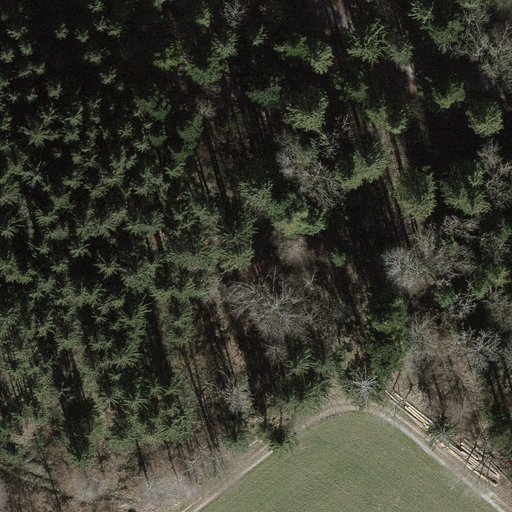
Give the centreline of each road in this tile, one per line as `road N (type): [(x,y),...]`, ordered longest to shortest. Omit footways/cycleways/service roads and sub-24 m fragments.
road 1 (track): [(511,511),(381,408),(338,405),(172,511)]
road 2 (track): [(436,90),(314,0)]
